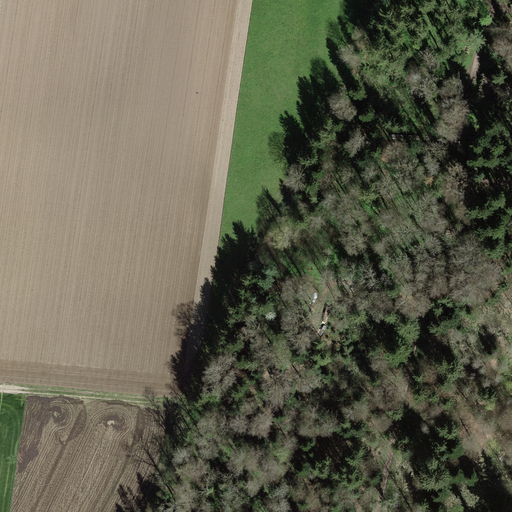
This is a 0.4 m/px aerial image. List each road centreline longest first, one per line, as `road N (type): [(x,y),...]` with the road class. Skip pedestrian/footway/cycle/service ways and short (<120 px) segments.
road 1 (track): [(497,0),(478,54),(377,511)]
road 2 (track): [(379,0),(196,395)]
road 3 (track): [(196,395),(0,380)]
road 4 (track): [(149,511),(196,395)]
